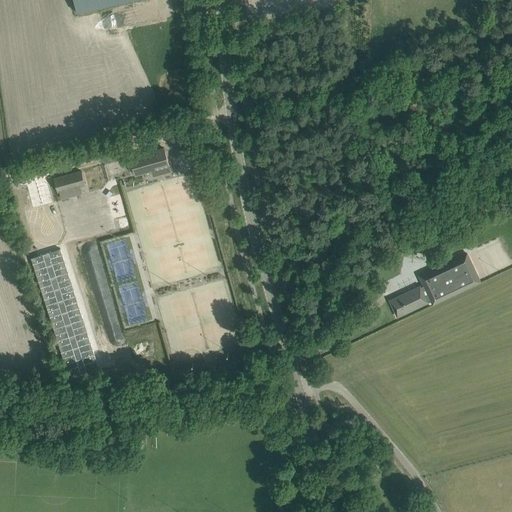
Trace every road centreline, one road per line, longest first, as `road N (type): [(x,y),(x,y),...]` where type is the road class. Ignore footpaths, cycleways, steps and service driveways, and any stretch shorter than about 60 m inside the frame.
road 1 (tertiary): [(299,393),(250,216),(221,0)]
road 2 (track): [(511,31),(215,117)]
road 3 (track): [(215,117),(0,175)]
road 4 (unclassified): [(429,511),(334,389),(299,393)]
road 5 (tertiary): [(330,511),(299,393)]
